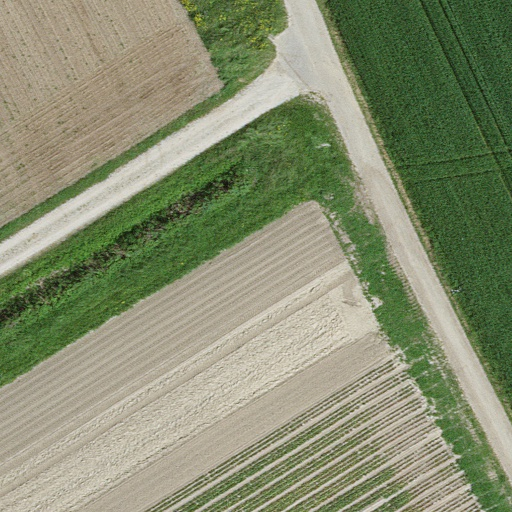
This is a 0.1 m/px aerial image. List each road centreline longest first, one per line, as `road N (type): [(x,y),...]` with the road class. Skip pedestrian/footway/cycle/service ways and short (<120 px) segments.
road 1 (track): [(302,0),(511,402)]
road 2 (track): [(330,54),(0,258)]
